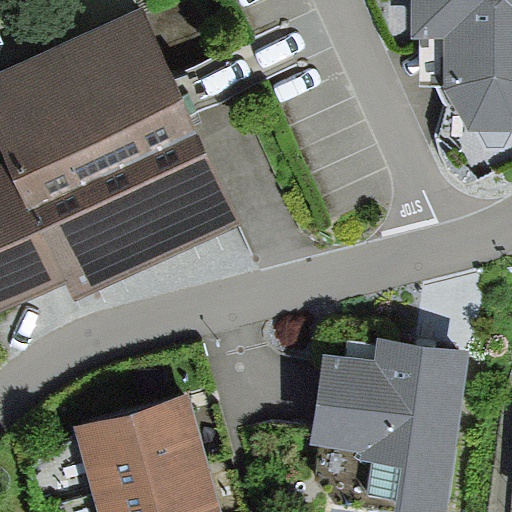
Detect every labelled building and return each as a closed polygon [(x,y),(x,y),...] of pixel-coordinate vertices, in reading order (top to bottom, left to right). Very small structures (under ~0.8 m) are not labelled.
[(511,0),(418,0),(421,85),(450,85),(475,129),(511,128),(511,0)] [(0,100),(23,151),(78,269),(84,283),(244,210),(148,2),(0,70),(0,100)] [(0,304),(78,269),(23,151),(0,161),(0,304)] [(380,357),(335,351),(324,427),(373,433),(364,499),(433,508),(455,351),(382,341),(380,357)] [(101,511),(220,511),(182,383),(73,416),(101,511)]
